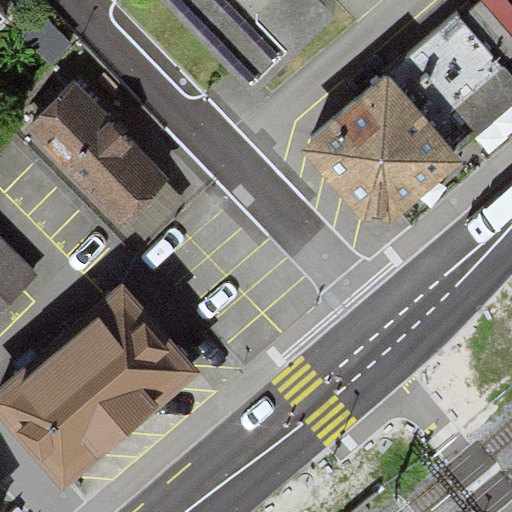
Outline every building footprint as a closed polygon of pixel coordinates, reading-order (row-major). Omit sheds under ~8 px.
[(173,0),(254,88),(338,14),(325,0),(173,0)] [(300,147),(362,219),(390,222),(464,164),(455,153),(511,104),(511,70),(508,66),(511,61),(511,6),(506,0),(480,0),(461,18),(456,10),(397,62),(300,147)] [(44,11),(22,30),(52,64),(74,45),(44,11)] [(187,203),(164,179),(169,174),(76,77),(24,127),(120,226),(122,223),(144,245),(187,203)] [(0,315),(41,275),(0,233),(0,315)] [(160,404),(202,368),(127,279),(0,386),(0,408),(63,486),(96,458),(160,404)]
